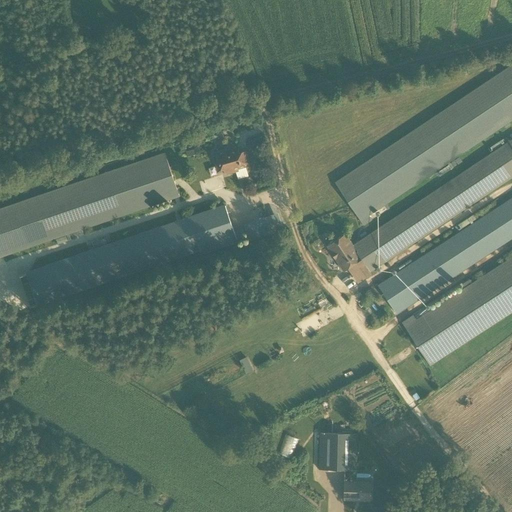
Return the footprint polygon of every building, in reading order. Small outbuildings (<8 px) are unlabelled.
[(511,64),(335,182),(363,225),(364,225),(371,220),(369,216),(511,120),(511,64)] [(511,139),(351,242),(370,272),(511,177),(511,139)] [(225,152),(212,157),(217,173),(223,171),(225,175),(238,171),(238,169),(246,167),(245,164),(252,162),(248,150),(239,153),(237,147),(229,149),(230,155),(226,156),(225,152)] [(0,257),(179,197),(164,152),(0,208),(0,257)] [(511,198),(378,286),(396,314),(511,238),(511,198)] [(16,277),(27,308),(200,251),(200,254),(201,254),(237,241),(225,205),(224,204),(25,272),(25,274),(16,277)] [(243,226),(248,241),(272,233),(283,229),(278,213),(251,222),(251,223),(243,226)] [(371,274),(370,272),(351,242),(346,234),(327,246),(343,272),(349,268),(359,282),(371,274)] [(511,255),(471,282),(469,279),(462,284),(463,287),(415,319),(412,315),(401,322),(430,366),(511,312),(511,255)] [(344,470),(343,500),(370,501),(371,475),(369,473),(356,472),(356,470),(355,470),(356,433),(319,432),(318,469),(344,470)] [(293,459),(297,437),(284,435),(280,456),(293,459)]
